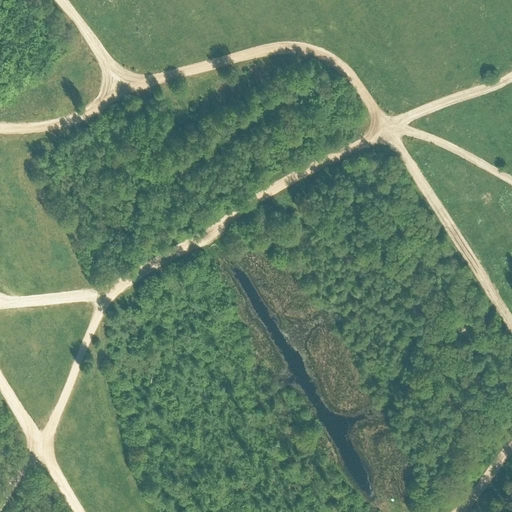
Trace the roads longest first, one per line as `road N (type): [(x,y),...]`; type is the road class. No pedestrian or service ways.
road 1 (track): [(0,503),(50,429),(105,292),(405,117),(511,76)]
road 2 (track): [(0,127),(69,120),(120,88),(262,50),(322,54),(373,107),(511,324)]
road 3 (track): [(80,511),(0,381)]
road 4 (track): [(387,127),(437,140),(511,181)]
